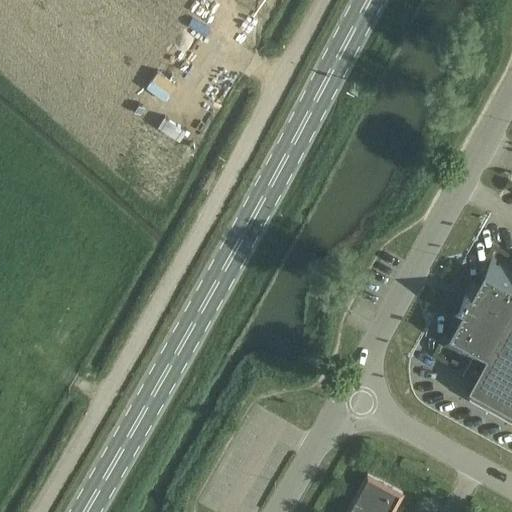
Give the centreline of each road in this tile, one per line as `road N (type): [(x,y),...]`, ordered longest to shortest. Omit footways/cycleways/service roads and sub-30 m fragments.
road 1 (primary): [(82,511),(375,0)]
road 2 (unclassified): [(35,511),(322,0)]
road 3 (unclassified): [(343,394),(511,92)]
road 4 (unclassified): [(511,486),(343,394)]
road 5 (unclassified): [(273,511),(343,394)]
